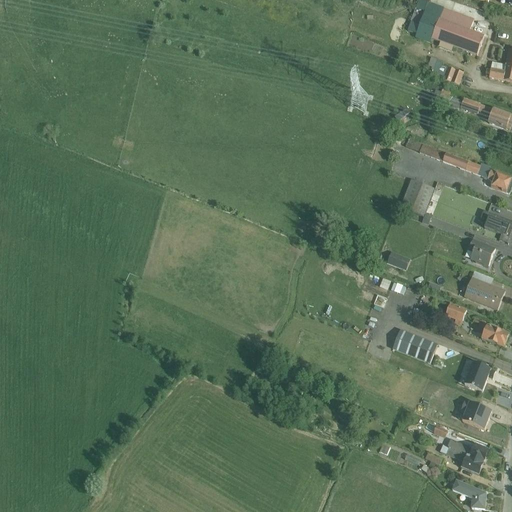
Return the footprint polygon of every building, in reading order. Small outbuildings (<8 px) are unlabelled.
[(420,1),(409,32),(417,35),(415,39),(431,45),(432,40),(440,43),(439,48),(452,53),(453,48),(477,57),(485,37),(470,31),(474,20),(420,1)] [(493,63),(490,79),(511,83),(511,50),(509,50),(506,66),(493,63)] [(431,58),(428,67),(432,68),(431,70),(432,70),(430,76),(459,87),(464,74),(441,66),(443,62),(431,58)] [(436,91),(433,101),(438,103),(438,104),(446,107),(447,106),(459,110),(462,102),(450,97),(453,90),(443,86),(441,93),(436,91)] [(506,130),(511,117),(464,100),(461,110),(478,116),(479,113),(490,117),(491,115),(492,115),(489,124),(506,130)] [(506,194),(511,179),(490,171),(491,169),(481,165),(481,167),(409,140),(406,148),(420,153),(420,155),(493,182),(491,188),(506,194)] [(411,181),(401,209),(424,218),(435,190),(411,181)] [(459,198),(457,208),(481,213),(483,204),(459,198)] [(511,222),(484,212),(481,219),(488,221),(485,229),(502,235),(500,241),(507,244),(511,231),(511,222)] [(425,216),(422,224),(428,226),(431,218),(425,216)] [(473,241),(469,251),(474,253),(471,260),(489,267),(496,250),(473,241)] [(392,254),(388,265),(406,272),(410,261),(392,254)] [(472,280),(491,287),(494,280),(475,272),(472,280)] [(491,287),(472,280),(465,298),(498,312),(505,293),(491,287)] [(430,284),(429,289),(439,293),(441,288),(430,284)] [(450,305),(446,317),(456,321),(454,325),(461,328),(467,311),(450,305)] [(487,328),(485,332),(482,339),(505,349),(510,336),(487,327),(487,328)] [(420,418),(417,426),(426,428),(429,420),(420,418)] [(429,426),(426,431),(446,440),(448,432),(442,430),(443,426),(439,424),(436,429),(429,426)] [(447,448),(484,463),(489,451),(475,445),(473,450),(462,445),(463,442),(452,437),(447,448)] [(383,446),(380,453),(387,456),(390,449),(383,446)] [(484,463),(447,448),(443,446),(440,453),(464,463),(462,469),(479,476),(484,463)] [(428,454),(425,460),(442,467),(445,461),(428,454)] [(407,455),(405,461),(419,466),(421,461),(407,455)] [(424,466),(421,470),(430,476),(433,472),(424,466)] [(453,481),(451,484),(455,486),(452,492),(472,500),(472,509),(485,511),(486,495),(457,481),(456,483),(453,481)]
